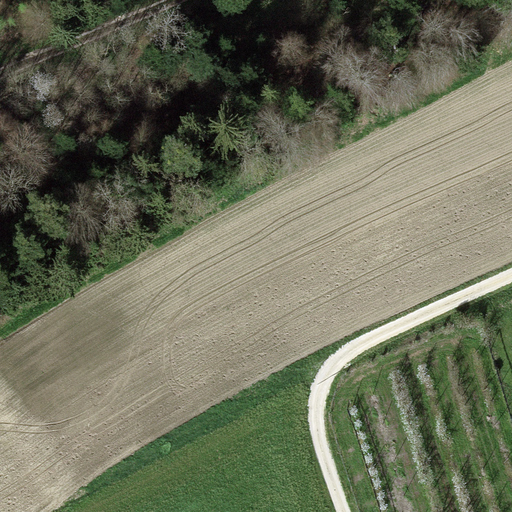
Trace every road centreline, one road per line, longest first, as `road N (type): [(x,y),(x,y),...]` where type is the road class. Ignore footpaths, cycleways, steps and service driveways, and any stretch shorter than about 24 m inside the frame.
road 1 (track): [(511,286),(331,384),(325,485),(337,511)]
road 2 (track): [(0,74),(174,0)]
